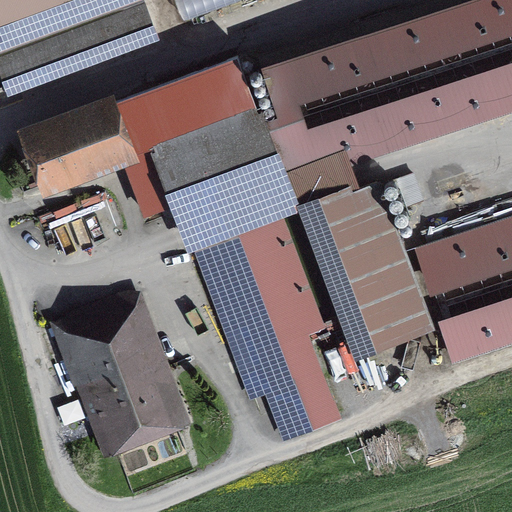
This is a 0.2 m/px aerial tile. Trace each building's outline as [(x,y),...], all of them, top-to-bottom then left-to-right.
[(0,0),(0,58),(9,82),(150,29),(138,0),(0,0)] [(181,0),(185,12),(224,0),(181,0)] [(511,114),(511,0),(475,0),(276,65),(314,179),(511,114)] [(191,243),(196,241),(277,211),(293,205),(238,55),(109,103),(126,152),(124,153),(147,214),(175,203),(191,243)] [(80,170),(124,153),(126,152),(109,103),(28,133),(43,173),(76,160),(80,170)] [(301,210),(354,350),(430,322),(377,181),(301,210)] [(164,211),(167,217),(173,217),(176,212),(173,207),(167,206),(164,211)] [(319,323),(277,211),(196,241),(238,354),(251,349),(266,387),(320,367),(306,328),(319,323)] [(511,341),(511,214),(418,245),(456,360),(511,341)] [(126,293),(67,315),(68,318),(53,324),(74,381),(90,376),(113,437),(172,415),(126,293)] [(60,406),(66,420),(88,411),(82,397),(60,406)]
